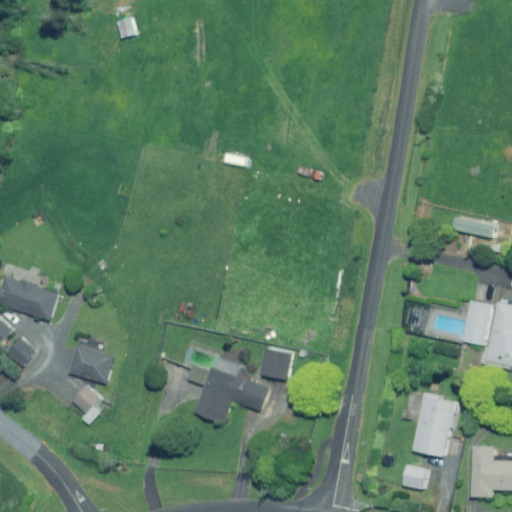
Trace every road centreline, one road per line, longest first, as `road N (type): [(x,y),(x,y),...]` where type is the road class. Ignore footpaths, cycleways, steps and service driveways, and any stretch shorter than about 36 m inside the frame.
road 1 (unclassified): [(332,511),(422,0)]
road 2 (unclassified): [(0,420),(59,477),(80,511)]
